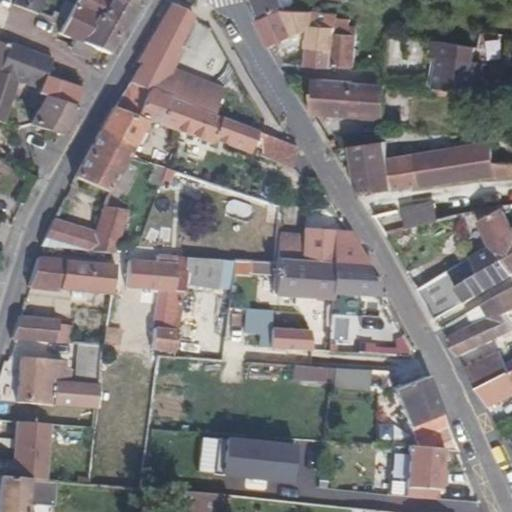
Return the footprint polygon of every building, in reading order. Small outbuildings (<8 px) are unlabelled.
[(43,0),(14,0),(13,5),(37,15),(38,14),(43,0)] [(63,25),(58,33),(75,41),(81,44),(94,49),(109,55),(140,2),(133,0),(110,0),(110,1),(107,0),(76,0),(73,5),(63,25)] [(141,64),(130,84),(146,92),(148,89),(161,95),(172,70),(181,49),(177,47),(183,36),(194,13),(194,0),(172,0),(156,28),(137,62),(141,64)] [(251,0),(260,21),(283,11),(279,0),(251,0)] [(63,25),(73,5),(65,1),(59,14),(53,11),(50,20),(63,25)] [(260,21),(257,22),(270,49),(275,46),(311,30),(307,68),(331,69),(331,67),(337,18),(337,13),(283,11),(260,21)] [(36,25),(9,14),(0,40),(9,43),(27,50),(36,25)] [(337,18),(331,67),(353,69),(356,36),(357,28),(349,27),(337,18)] [(81,44),(75,41),(72,49),(91,57),(94,49),(81,44)] [(474,48),(436,42),(433,58),(439,59),(434,89),(439,89),(453,90),(477,92),(482,63),(472,62),(474,48)] [(8,46),(0,43),(0,124),(1,124),(15,82),(38,91),(45,77),(53,60),(27,50),(9,43),(8,46)] [(439,59),(433,58),(428,83),(428,88),(434,89),(439,59)] [(202,81),(172,70),(161,95),(167,97),(192,107),(199,90),(202,81)] [(82,90),(45,77),(38,91),(36,95),(73,107),(82,90)] [(379,84),(314,79),(311,115),(385,120),(387,85),(379,84)] [(113,108),(99,133),(133,149),(147,123),(135,118),(146,92),(130,84),(115,109),(113,108)] [(161,95),(148,89),(146,92),(135,118),(147,123),(157,125),(167,97),(161,95)] [(453,90),(439,89),(438,96),(453,97),(453,90)] [(221,97),(199,90),(192,107),(214,116),(220,99),(221,97)] [(477,92),(453,90),(453,97),(452,103),(469,104),(468,112),(485,114),(482,92),(477,92)] [(73,107),(36,95),(29,108),(37,110),(29,125),(41,129),(60,135),(64,136),(79,109),(73,107)] [(157,125),(178,132),(212,144),(213,141),(248,154),(254,139),(257,131),(224,118),(222,117),(221,119),(214,116),(192,107),(167,97),(157,125)] [(230,102),(220,99),(214,116),(221,119),(222,117),(224,118),(230,102)] [(297,148),(257,131),(254,139),(258,141),(256,146),(262,148),(260,155),(291,166),(297,148)] [(99,133),(74,178),(109,194),(128,159),(133,149),(99,133)] [(385,141),(353,146),(360,190),(363,195),(384,192),(391,191),(421,187),(416,156),(388,160),(385,141)] [(185,144),(176,142),(171,158),(185,162),(187,154),(182,153),(185,144)] [(416,156),(421,187),(496,178),(494,164),(491,143),(416,156)] [(153,166),(165,170),(169,157),(151,151),(147,164),(153,166)] [(511,164),(494,164),(496,178),(511,175),(511,164)] [(165,170),(153,166),(148,182),(160,185),(165,170)] [(402,209),(407,228),(438,221),(433,202),(402,209)] [(128,210),(103,207),(95,232),(88,252),(112,255),(116,253),(128,210)] [(375,216),(385,233),(407,228),(402,209),(375,216)] [(480,221),(491,246),(495,244),(511,273),(511,272),(511,227),(503,209),(480,221)] [(88,252),(95,232),(53,219),(41,247),(88,252)] [(275,264),(332,267),(333,233),(303,231),(302,236),(277,234),(275,264)] [(369,269),(350,234),(333,233),(332,267),(369,269)] [(491,246),(471,257),(418,290),(436,319),(511,275),(511,274),(511,273),(495,244),(491,246)] [(184,285),(188,258),(157,256),(156,264),(128,262),(126,289),(157,291),(167,292),(162,323),(161,329),(154,329),(151,351),(174,353),(184,285)] [(116,265),(37,258),(28,287),(59,291),(111,295),(116,265)] [(217,289),(222,260),(188,258),(184,285),(217,289)] [(330,294),(332,267),(275,264),(249,262),(248,278),(274,280),(273,295),(330,299),(330,294)] [(332,267),(330,294),(384,297),(369,269),(332,267)] [(511,287),(481,305),(469,312),(474,325),(446,337),(458,357),(511,331),(511,327),(509,322),(505,314),(511,311),(511,287)] [(162,323),(167,292),(157,291),(153,322),(162,323)] [(271,311),(247,309),(245,333),(260,335),(259,349),(311,352),(309,332),(270,330),(271,311)] [(273,312),(273,327),(299,328),(300,313),(273,312)] [(348,338),(349,316),(330,315),(329,337),(348,338)] [(59,320),(18,317),(11,339),(70,344),(73,326),(58,325),(59,320)] [(121,331),(105,329),(102,347),(101,348),(118,351),(121,331)] [(412,350),(404,335),(394,340),(394,346),(384,346),(384,357),(404,358),(409,358),(411,356),(412,353),(412,350)] [(357,355),(384,357),(384,346),(384,341),(357,340),(357,355)] [(101,348),(102,347),(81,345),(79,363),(100,365),(101,348)] [(465,368),(477,388),(509,373),(498,352),(465,368)] [(64,362),(21,359),(17,403),(72,408),(96,410),(98,386),(67,383),(62,382),(63,373),(64,362)] [(334,384),(334,369),(291,366),(291,380),(331,384),(334,384)] [(477,388),(489,407),(511,395),(511,371),(509,373),(477,388)] [(442,451),(457,452),(427,377),(394,391),(418,449),(442,451)] [(95,420),(96,410),(72,408),(72,414),(87,416),(87,420),(95,420)] [(3,463),(2,478),(44,482),(49,426),(17,423),(14,464),(3,463)] [(216,482),(292,484),(294,444),(217,441),(216,482)] [(440,490),(442,451),(418,449),(407,448),(404,488),(406,488),(405,503),(437,505),(438,490),(440,490)] [(401,491),(403,455),(391,455),(389,491),(401,491)] [(53,505),(55,482),(44,482),(2,478),(0,478),(0,511),(25,511),(26,503),(53,505)] [(175,511),(229,511),(227,495),(177,492),(175,511)]
